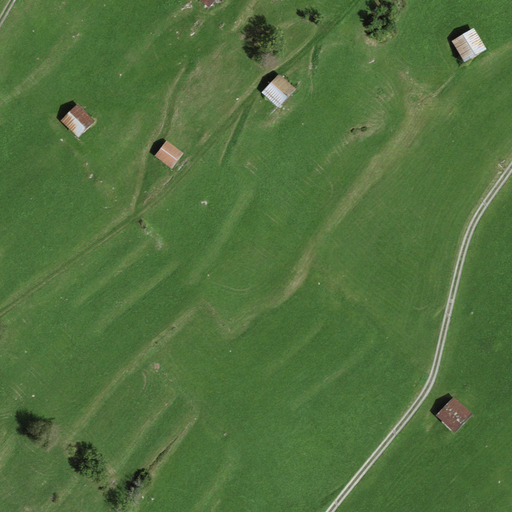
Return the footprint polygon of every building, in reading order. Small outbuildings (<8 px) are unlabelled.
[(198,0),(211,11),(220,0),(198,0)] [(477,32),(455,44),(467,65),(489,53),(477,32)] [(283,77),(266,96),(284,112),(300,93),(283,77)] [(80,106),(63,124),(81,141),(98,123),(80,106)] [(170,142),(157,158),(176,172),(188,156),(170,142)] [(458,399),(439,417),(456,435),(475,417),(458,399)]
